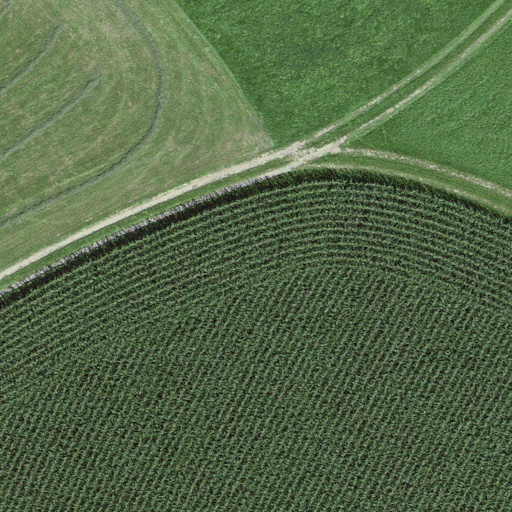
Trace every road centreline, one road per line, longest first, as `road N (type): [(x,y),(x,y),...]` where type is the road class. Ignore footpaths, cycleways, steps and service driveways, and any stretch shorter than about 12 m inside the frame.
road 1 (track): [(511,12),(351,132),(87,244),(0,297)]
road 2 (track): [(511,205),(396,167),(306,152)]
